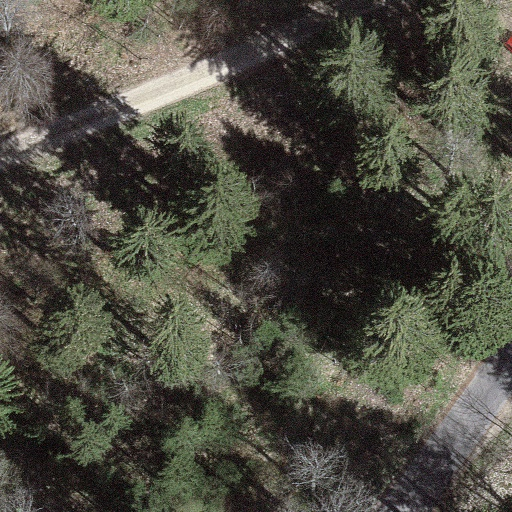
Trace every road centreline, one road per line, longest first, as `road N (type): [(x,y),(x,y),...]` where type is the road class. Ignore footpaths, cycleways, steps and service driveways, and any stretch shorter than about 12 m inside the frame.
road 1 (track): [(0,162),(390,0)]
road 2 (tertiary): [(401,511),(511,357)]
